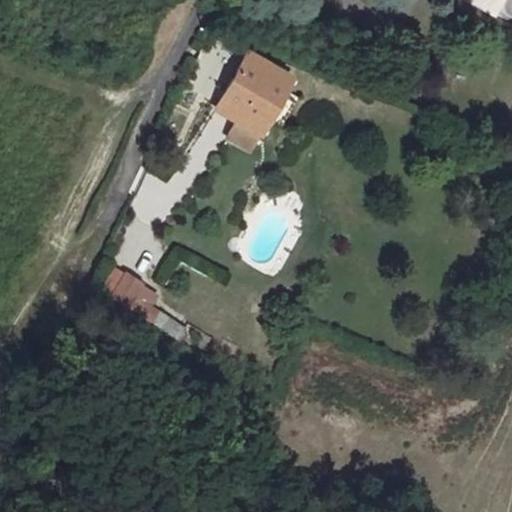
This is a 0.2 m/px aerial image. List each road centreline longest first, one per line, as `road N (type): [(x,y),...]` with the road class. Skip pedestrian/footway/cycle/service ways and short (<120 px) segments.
road 1 (unclassified): [(208,0),(170,65),(127,172)]
road 2 (track): [(0,61),(105,96),(133,94),(170,65)]
